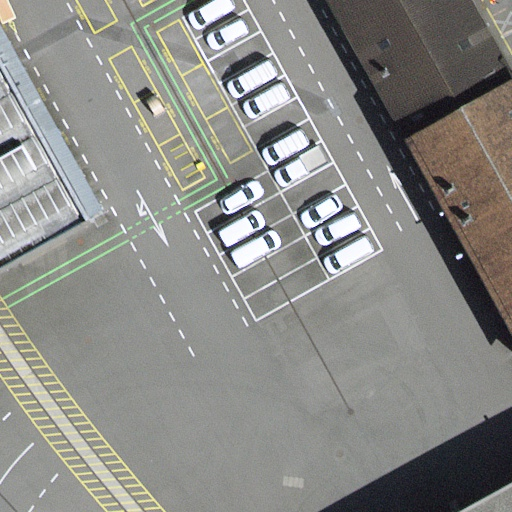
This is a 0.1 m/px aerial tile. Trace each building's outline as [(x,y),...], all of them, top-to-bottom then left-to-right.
[(511,59),(478,0),(331,0),(408,137),(511,80),(511,59)] [(0,274),(97,221),(0,44),(0,274)] [(511,80),(408,137),(479,267),(511,249),(511,80)] [(511,249),(479,267),(511,328),(511,249)] [(511,511),(511,477),(448,511),(511,511)]
